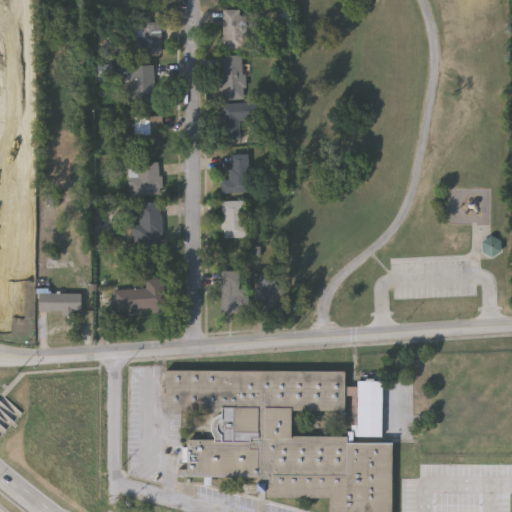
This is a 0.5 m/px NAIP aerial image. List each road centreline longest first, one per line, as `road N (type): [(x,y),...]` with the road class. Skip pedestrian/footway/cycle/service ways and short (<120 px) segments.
road 1 (tertiary): [(511,329),(0,360)]
road 2 (residential): [(197,348),(192,0)]
road 3 (residential): [(116,356),(118,486)]
